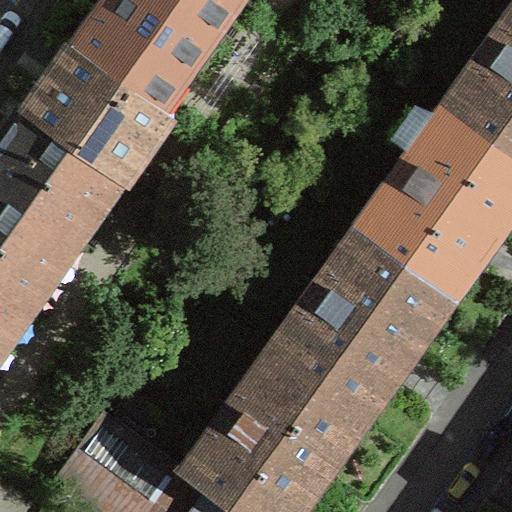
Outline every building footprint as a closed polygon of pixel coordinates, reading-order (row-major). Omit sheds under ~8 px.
[(218,0),(106,0),(101,8),(94,4),(70,38),(151,95),(171,66),(183,75),(218,26),(206,18),(218,0)] [(511,7),(446,100),(511,147),(511,7)] [(151,95),(70,38),(35,88),(24,104),(115,168),(124,174),(153,132),(142,125),(159,101),(151,95)] [(481,246),(511,202),(511,147),(446,100),(359,222),(451,288),(481,246)] [(0,137),(0,184),(69,233),(115,168),(24,104),(0,137)] [(69,233),(0,184),(0,282),(23,299),(69,233)] [(397,362),(451,288),(359,222),(271,343),(363,409),(397,362)] [(0,330),(23,299),(0,282),(0,330)] [(290,511),(315,478),(363,409),(271,343),(184,465),(248,511),(290,511)] [(248,511),(184,465),(104,408),(57,474),(105,511),(248,511)]
